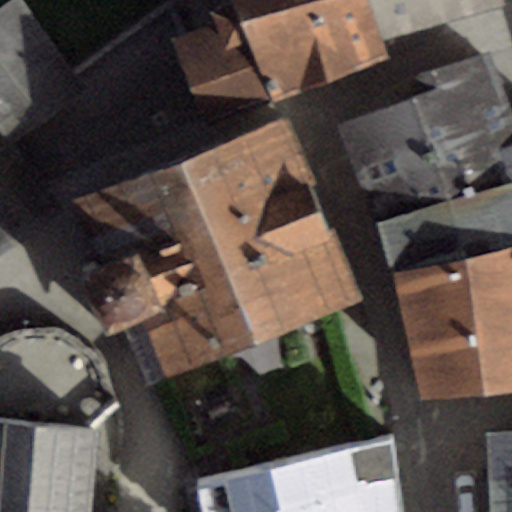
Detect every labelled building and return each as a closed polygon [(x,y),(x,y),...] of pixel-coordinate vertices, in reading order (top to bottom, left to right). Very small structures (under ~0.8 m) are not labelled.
[(232,0),(238,15),(173,39),(205,124),(389,59),(383,38),(373,0),(232,0)] [(504,0),(373,0),(383,38),(505,4),(504,0)] [(4,6),(0,8),(0,148),(2,151),(73,100),(4,6)] [(511,109),(489,53),(330,110),(378,223),(510,182),(498,146),(511,141),(511,109)] [(291,119),(80,201),(104,264),(82,272),(106,334),(142,321),(165,381),(331,318),(363,305),(327,212),(291,119)] [(511,141),(498,146),(510,182),(511,181),(511,141)] [(0,159),(0,247),(41,221),(0,159)] [(511,181),(510,182),(378,223),(395,275),(421,403),(511,389),(511,181)] [(37,428),(0,425),(0,511),(91,511),(98,434),(37,428)] [(511,511),(511,435),(471,437),(475,511),(511,511)] [(203,480),(197,482),(202,511),(399,511),(392,437),(366,442),(203,480)]
